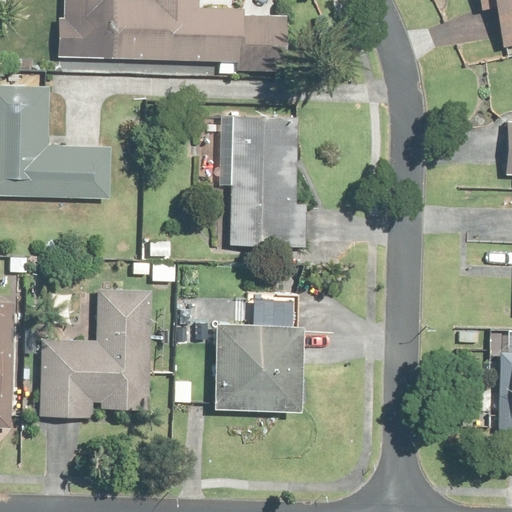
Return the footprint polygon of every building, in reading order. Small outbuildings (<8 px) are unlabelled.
[(233,67),(288,68),(289,8),(197,5),(197,0),(58,0),(57,52),(233,57),(233,67)] [(511,0),(496,0),(505,43),(511,41),(511,0)] [(44,80),(0,79),(0,192),(102,194),(103,140),(44,140),(44,80)] [(229,180),(228,240),(308,242),(309,201),(297,200),(300,114),(219,111),(217,180),(229,180)] [(43,333),(41,410),(90,412),(90,404),(146,405),(149,284),(96,283),(95,335),(43,333)] [(0,425),(13,426),(17,294),(0,293),(0,425)] [(216,313),(213,403),(304,405),(306,316),(216,313)] [(511,349),(501,349),(500,427),(511,426),(511,349)]
